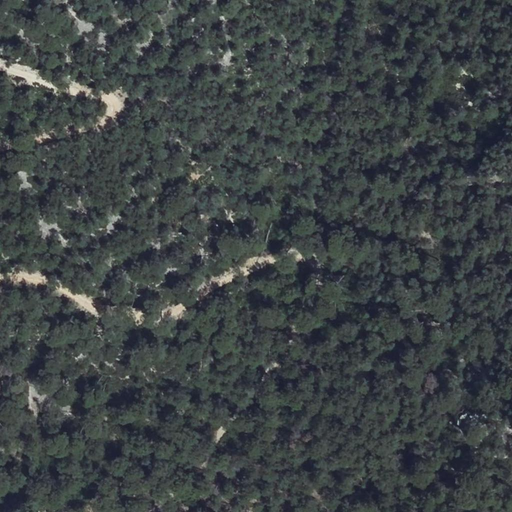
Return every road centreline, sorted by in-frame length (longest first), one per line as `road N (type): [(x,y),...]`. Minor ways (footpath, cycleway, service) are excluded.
road 1 (track): [(212,461),(277,361),(315,283),(315,258),(275,259),(152,315),(119,313),(0,272)]
road 2 (track): [(0,146),(97,130),(117,111),(90,86),(0,65)]
road 3 (track): [(137,511),(157,508),(212,461),(293,480),(324,511)]
